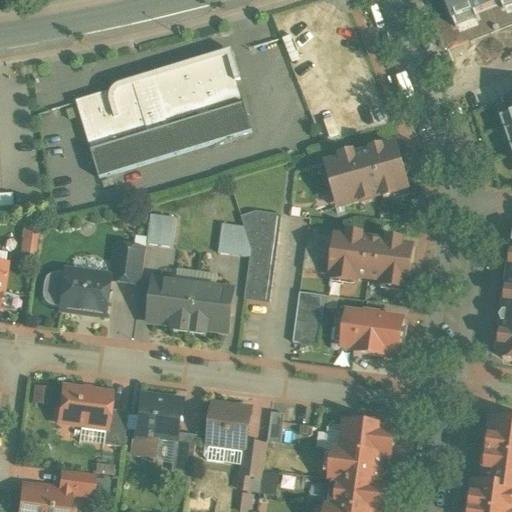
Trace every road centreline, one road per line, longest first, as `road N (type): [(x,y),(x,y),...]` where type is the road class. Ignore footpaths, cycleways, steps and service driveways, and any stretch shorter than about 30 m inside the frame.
road 1 (residential): [(440,400),(23,342)]
road 2 (residential): [(382,0),(469,220)]
road 3 (secondary): [(168,0),(0,34)]
road 4 (residential): [(469,220),(443,384)]
road 5 (residential): [(23,342),(0,499)]
